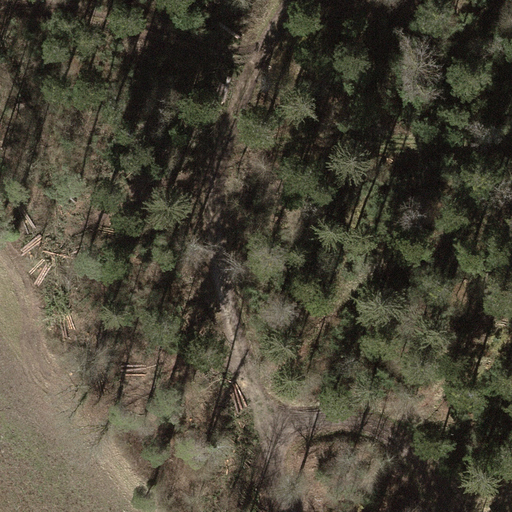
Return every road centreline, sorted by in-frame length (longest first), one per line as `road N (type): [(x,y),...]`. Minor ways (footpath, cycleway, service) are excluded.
road 1 (track): [(288,511),(216,272),(221,160),(257,57),(301,0)]
road 2 (track): [(264,432),(344,422),(391,430),(428,468),(454,511)]
